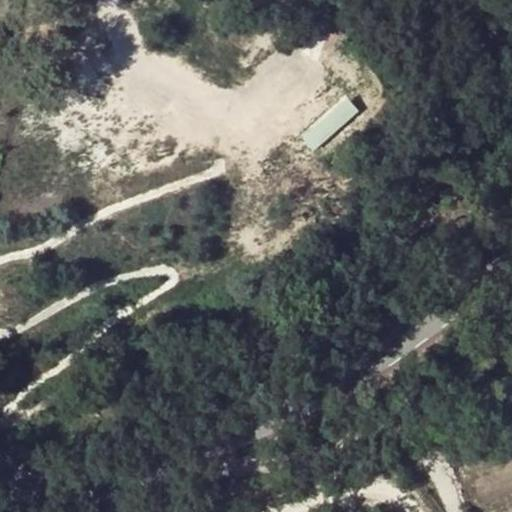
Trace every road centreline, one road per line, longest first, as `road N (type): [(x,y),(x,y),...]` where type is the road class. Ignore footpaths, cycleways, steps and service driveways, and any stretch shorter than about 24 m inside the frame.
road 1 (tertiary): [(0,476),(60,494),(115,484),(364,365),(511,259)]
road 2 (track): [(184,451),(212,471),(274,463),(381,432),(416,443),(438,468),(452,511)]
